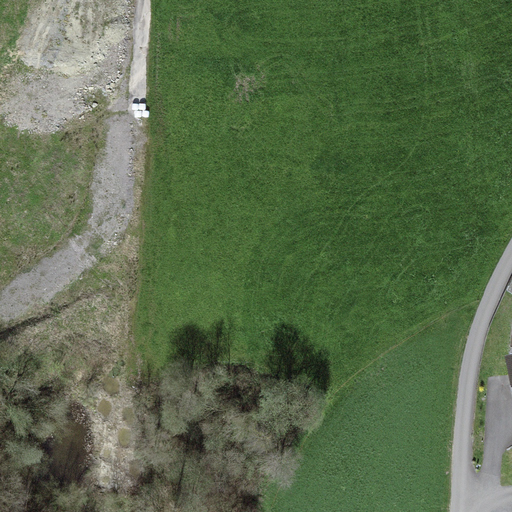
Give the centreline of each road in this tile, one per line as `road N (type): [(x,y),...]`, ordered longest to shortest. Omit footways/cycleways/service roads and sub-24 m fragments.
road 1 (unclassified): [(461,511),(470,396),(486,323),(511,269)]
road 2 (unclassified): [(134,125),(140,0)]
